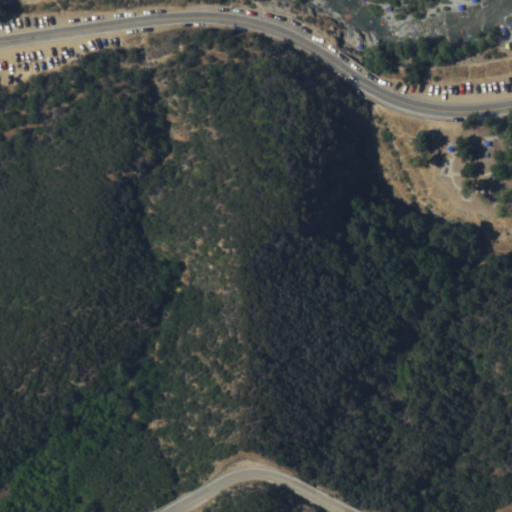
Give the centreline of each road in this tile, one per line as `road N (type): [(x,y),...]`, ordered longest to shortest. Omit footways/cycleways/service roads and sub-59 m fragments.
road 1 (tertiary): [(0,41),(218,17),(301,41),(337,67)]
road 2 (residential): [(387,511),(260,471),(199,484),(160,511)]
road 3 (tertiary): [(382,95),(437,110),(511,104)]
